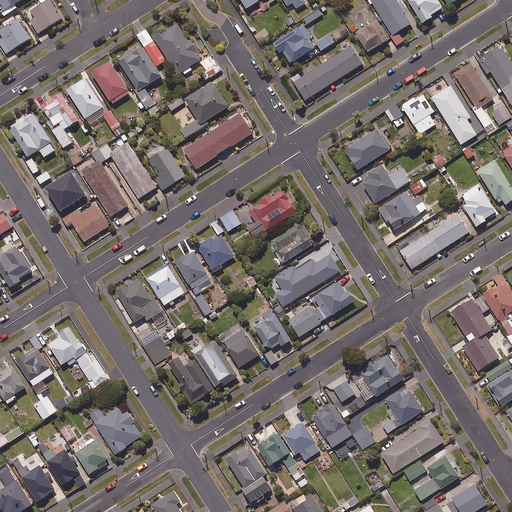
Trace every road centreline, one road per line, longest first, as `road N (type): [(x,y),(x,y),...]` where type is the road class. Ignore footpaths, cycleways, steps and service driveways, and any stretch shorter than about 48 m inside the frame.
road 1 (residential): [(402,309),(182,450)]
road 2 (residential): [(75,282),(295,143)]
road 3 (residential): [(295,143),(511,4)]
road 4 (residential): [(182,450),(75,282)]
road 5 (residential): [(507,477),(402,309)]
road 6 (residential): [(402,309),(295,143)]
road 7 (residential): [(295,143),(230,31),(198,0)]
road 8 (residential): [(75,282),(0,162)]
road 9 (residential): [(511,239),(402,309)]
